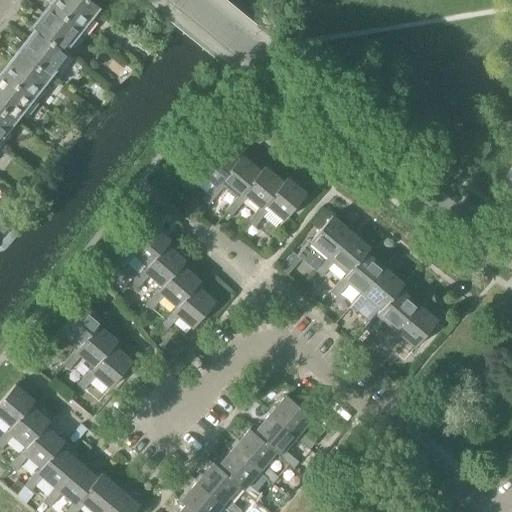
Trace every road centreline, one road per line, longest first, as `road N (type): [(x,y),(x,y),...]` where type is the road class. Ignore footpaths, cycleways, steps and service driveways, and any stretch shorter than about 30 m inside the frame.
road 1 (residential): [(511,256),(189,0)]
road 2 (residential): [(471,511),(281,348),(169,423)]
